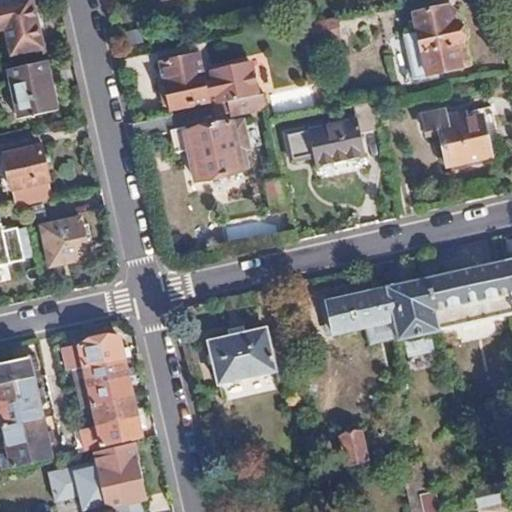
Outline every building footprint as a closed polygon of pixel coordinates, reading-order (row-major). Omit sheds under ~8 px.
[(43,48),(32,0),(23,0),(0,5),(0,30),(4,29),(11,56),(43,48)] [(450,23),(447,7),(412,15),(416,30),(405,33),(415,79),(468,67),(463,41),(466,37),(464,25),(458,20),(450,23)] [(209,101),(198,55),(162,64),(167,90),(162,97),(164,105),(174,109),(209,101)] [(57,110),(48,72),(10,81),(18,119),(57,110)] [(267,110),(264,94),(229,102),(232,117),(267,110)] [(381,128),(375,100),(355,105),(357,119),(360,118),(362,132),(381,128)] [(181,113),(133,124),(136,138),(169,131),(184,126),(181,113)] [(492,158),(483,117),(467,120),(466,114),(445,119),(448,130),(441,132),(449,167),(492,158)] [(495,114),(483,117),(492,158),(503,155),(495,114)] [(360,118),(357,119),(308,129),(316,166),(367,154),(362,132),(360,118)] [(186,134),(189,151),(195,181),(244,170),(243,165),(249,163),(246,150),(250,148),(244,120),(186,134)] [(184,126),(169,131),(175,154),(189,151),(186,134),(184,126)] [(47,182),(39,147),(3,154),(10,189),(47,182)] [(267,213),(289,208),(282,178),(261,183),(267,213)] [(90,256),(81,218),(42,227),(50,265),(90,256)] [(0,264),(9,262),(1,224),(0,224),(0,264)] [(511,286),(506,260),(427,279),(437,331),(511,314),(511,286)] [(427,279),(393,287),(401,321),(394,323),(398,342),(438,333),(437,331),(427,279)] [(393,287),(373,291),(381,326),(394,323),(401,321),(393,287)] [(381,326),(373,291),(326,302),(333,335),(381,326)] [(289,367),(281,328),(263,331),(263,329),(207,341),(216,382),(289,367)] [(101,447),(141,437),(137,423),(134,410),(128,380),(126,368),(123,355),(121,349),(119,337),(79,346),(101,447)] [(0,411),(12,467),(52,458),(49,442),(46,431),(39,402),(37,389),(33,377),(32,369),(29,357),(0,363),(0,411)] [(43,388),(37,389),(39,402),(46,401),(43,388)] [(134,410),(137,423),(143,422),(141,408),(134,410)] [(341,432),(349,466),(368,461),(360,428),(341,432)] [(46,431),(49,442),(55,441),(52,429),(46,431)] [(147,498),(134,445),(96,453),(107,506),(147,498)] [(511,479),(473,488),(477,509),(511,501),(511,479)] [(441,511),(437,493),(423,497),(426,511),(441,511)]
